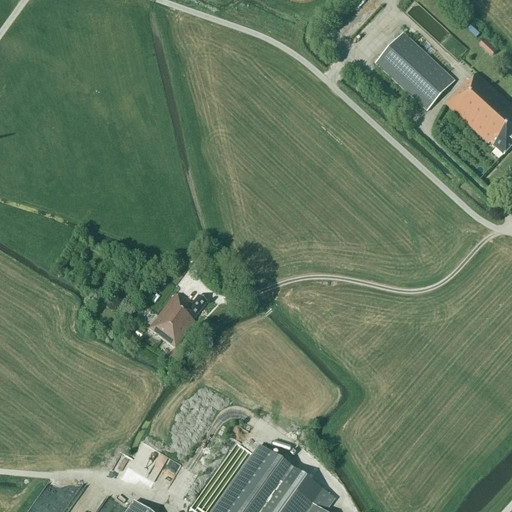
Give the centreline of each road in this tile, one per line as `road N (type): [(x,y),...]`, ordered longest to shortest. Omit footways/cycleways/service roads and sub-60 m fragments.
road 1 (unclassified): [(511,229),(488,224),(288,53),(158,0)]
road 2 (track): [(242,295),(327,275),(426,289),(451,276),(493,233),(511,230)]
road 3 (track): [(511,225),(353,52)]
road 4 (track): [(0,473),(105,481),(155,511)]
